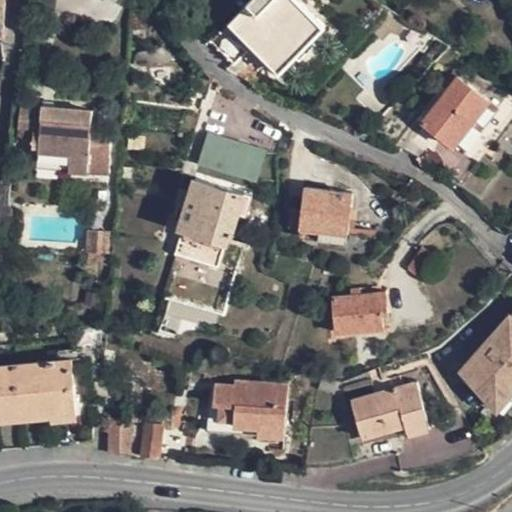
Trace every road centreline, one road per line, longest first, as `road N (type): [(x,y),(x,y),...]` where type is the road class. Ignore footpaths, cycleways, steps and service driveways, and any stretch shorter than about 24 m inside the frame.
road 1 (residential): [(0,483),(112,475),(411,506),(457,495),(511,461)]
road 2 (residential): [(511,254),(448,193),(408,168),(229,85),(162,0)]
